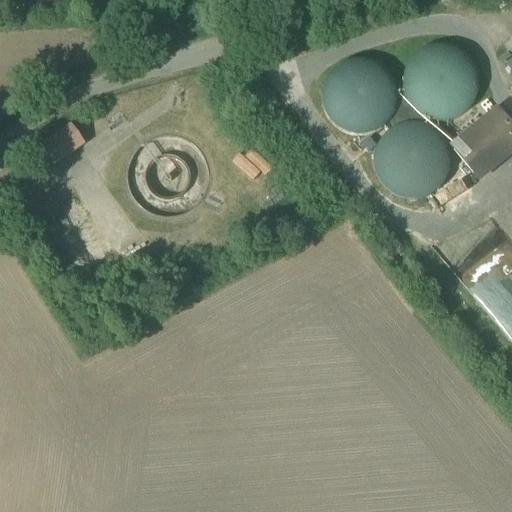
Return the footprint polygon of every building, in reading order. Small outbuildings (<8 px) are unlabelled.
[(482,83),(468,57),(441,48),(415,61),(406,89),(419,115),(447,124),(473,110),(482,83)] [(382,133),(399,110),(394,81),(370,64),(342,69),(325,93),(330,121),(353,138),(382,133)] [(453,150),(482,185),(511,160),(511,127),(500,113),(453,150)] [(88,148),(76,129),(44,151),(57,170),(88,148)] [(452,166),(439,140),(411,131),(385,144),(375,172),(389,198),(417,207),(443,194),(452,166)]
